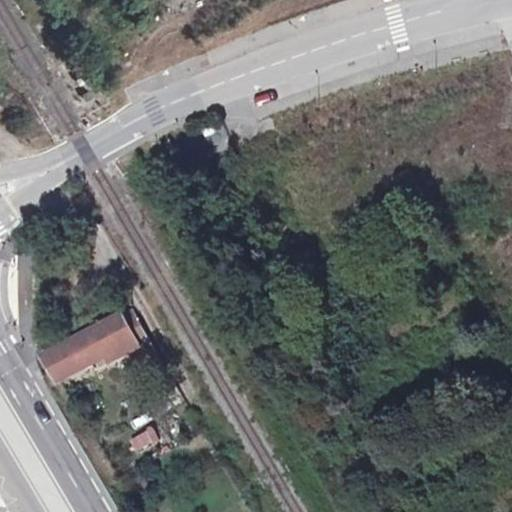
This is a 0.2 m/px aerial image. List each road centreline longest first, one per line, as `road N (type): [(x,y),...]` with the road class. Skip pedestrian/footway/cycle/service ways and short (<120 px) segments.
road 1 (tertiary): [(42,174),(154,109),(482,0)]
road 2 (primary): [(90,511),(0,357)]
